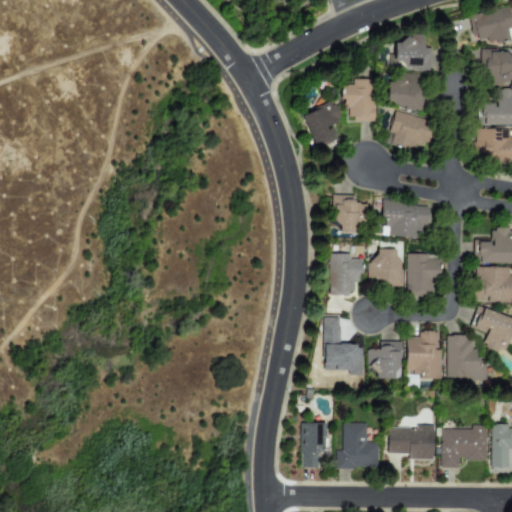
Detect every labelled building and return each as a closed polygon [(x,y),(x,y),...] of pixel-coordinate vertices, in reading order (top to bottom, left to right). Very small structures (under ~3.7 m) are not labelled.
[(465,15),(469,35),(473,34),(475,44),(511,36),(511,31),(507,7),(465,15)] [(428,48),(420,48),(421,38),(391,37),(390,68),(428,68),(428,48)] [(479,85),(511,86),(511,58),(505,58),(505,51),(479,51),(479,85)] [(420,76),(385,73),(382,105),(417,108),(420,76)] [(370,122),(370,79),(349,79),(349,85),(338,85),(338,108),(347,108),(347,122),(370,122)] [(474,125),(511,125),(511,89),(493,89),(492,103),(475,103),(474,125)] [(298,115),(310,147),(332,138),(327,126),(338,121),(330,101),(298,115)] [(383,143),(423,151),(430,120),(390,112),(383,143)] [(511,162),(511,144),(507,144),(507,129),(472,128),(472,143),(468,143),(468,162),(511,162)] [(352,203),(352,195),(330,195),(329,223),(336,224),(336,233),(358,233),(359,204),(352,203)] [(425,204),(379,202),(378,236),(424,238),(425,204)] [(510,264),(511,229),(487,228),(487,240),(471,240),(470,263),(510,264)] [(399,284),(399,248),(367,248),(367,284),(399,284)] [(355,295),(355,260),(347,260),(347,254),(325,253),(325,294),(355,295)] [(403,295),(429,295),(430,279),(434,279),(435,254),(404,254),(403,295)] [(511,267),(472,267),(471,300),(511,301),(511,267)] [(467,327),(484,333),(479,345),(500,353),(511,319),(474,306),(467,327)] [(402,372),(417,372),(417,379),(438,379),(438,350),(435,350),(435,332),(417,332),(417,337),(403,337),(402,372)] [(443,335),(443,379),(483,379),(483,363),(476,363),(476,350),(470,350),(470,335),(443,335)] [(366,379),(397,379),(398,342),(376,341),(376,350),(367,350),(366,379)] [(296,468),(315,468),(315,451),(321,451),(322,424),(297,423),(296,468)] [(375,468),(375,442),(363,442),(363,423),(339,423),(339,451),(332,451),(332,469),(375,468)] [(405,460),(430,460),(431,425),(414,425),(413,428),(385,428),(384,454),(405,455),(405,460)] [(437,429),(436,468),(455,469),(455,460),(483,461),(483,426),(469,425),(469,430),(437,429)] [(487,467),(504,468),(504,448),(511,448),(511,428),(504,428),(504,425),(488,425),(487,467)]
